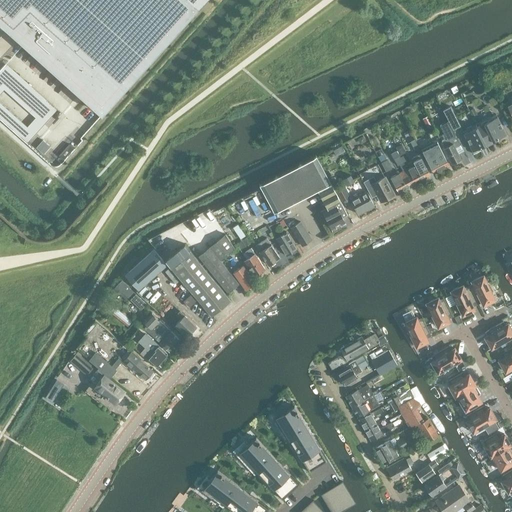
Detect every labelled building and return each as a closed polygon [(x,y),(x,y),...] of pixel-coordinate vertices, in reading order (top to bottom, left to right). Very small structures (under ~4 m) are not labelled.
[(198,7),(190,0),(0,0),(0,22),(102,114),(198,7)] [(0,68),(0,116),(28,141),(58,108),(7,61),(0,68)] [(450,106),(443,109),(449,121),(453,129),(460,125),(450,106)] [(496,114),(479,122),(489,142),(492,141),(499,138),(500,140),(507,137),(496,114)] [(440,125),(447,140),(446,140),(444,139),(442,140),(441,143),(452,164),(461,159),(455,147),(460,145),(453,129),(449,121),(440,125)] [(479,122),(462,131),(473,154),(481,150),(480,148),(486,145),(486,144),(489,142),(479,122)] [(418,134),(413,136),(415,141),(419,149),(425,146),(420,138),(418,134)] [(37,146),(44,152),(51,145),(44,138),(37,146)] [(436,141),(421,149),(434,173),(449,165),(436,141)] [(69,144),(59,155),(63,159),(73,148),(69,144)] [(410,167),(407,168),(404,163),(409,160),(406,154),(402,156),(401,154),(399,155),(414,184),(421,180),(411,161),(408,163),(410,167)] [(410,158),(412,161),(411,161),(421,180),(429,175),(422,161),(418,154),(410,158)] [(403,171),(398,173),(406,188),(414,184),(399,155),(397,156),(398,158),(395,160),(398,166),(399,165),(403,171)] [(319,190),(329,185),(314,156),(259,185),(261,189),(274,214),(319,190)] [(386,172),(392,169),(387,159),(381,163),(386,172)] [(398,192),(406,188),(398,173),(390,177),(398,192)] [(394,194),(384,177),(376,181),(373,176),(363,181),(365,184),(369,193),(370,194),(375,191),(381,201),(382,201),(384,201),(387,200),(388,198),(394,194)] [(319,190),(328,208),(320,212),(322,218),(325,216),(331,228),(344,221),(342,217),(348,215),(331,183),(329,185),(319,190)] [(342,201),(349,197),(342,184),(335,188),(342,201)] [(353,194),(355,197),(350,199),(358,214),(374,205),(368,194),(369,193),(365,184),(362,185),(365,191),(359,194),(358,192),(353,194)] [(300,222),(290,227),(302,246),(312,240),(300,222)] [(241,237),(245,234),(239,223),(234,226),(241,237)] [(286,255),(297,248),(286,232),(275,238),(286,255)] [(235,249),(225,234),(198,256),(227,293),(238,284),(221,260),(235,249)] [(267,237),(255,245),(260,252),(269,265),(270,264),(271,265),(275,262),(274,261),(278,259),(276,256),(278,254),(271,243),(271,244),(267,237)] [(184,244),(165,260),(164,260),(170,267),(165,271),(176,284),(181,280),(211,315),(229,300),(184,244)] [(245,251),(249,257),(246,259),(243,254),(239,257),(243,262),(244,261),(254,276),(265,269),(255,253),(251,248),(245,251)] [(140,289),(167,265),(154,250),(127,274),(140,289)] [(245,289),(254,282),(242,265),(233,272),(245,289)] [(495,299),(483,275),(471,281),(473,284),(469,286),(476,303),(481,300),(483,305),(495,299)] [(472,305),(476,303),(469,286),(464,288),(463,285),(451,291),(462,315),(474,309),(472,305)] [(135,293),(131,300),(144,307),(148,299),(135,293)] [(189,307),(197,301),(191,294),(183,301),(189,307)] [(444,298),(439,300),(438,297),(426,303),(438,327),(450,321),(448,317),(452,315),(444,298)] [(128,327),(133,320),(108,299),(103,306),(128,327)] [(186,335),(196,326),(180,310),(176,315),(181,319),(175,325),(186,335)] [(426,336),(430,334),(422,318),(418,320),(416,316),(405,322),(416,346),(428,341),(426,336)] [(485,337),(492,348),(511,335),(511,330),(508,323),(505,325),(502,321),(486,330),(489,334),(485,337)] [(170,352),(181,341),(170,330),(166,335),(158,328),(152,334),(170,352)] [(159,345),(146,333),(139,339),(162,360),(167,354),(158,346),(159,345)] [(364,339),(362,337),(341,348),(344,354),(329,363),(332,369),(347,361),(347,360),(352,357),(368,348),(379,343),(380,345),(387,342),(383,334),(378,337),(375,333),(364,339)] [(162,360),(139,339),(138,341),(145,347),(140,352),(156,367),(162,360)] [(438,373),(461,359),(454,348),(450,350),(448,346),(432,355),(434,359),(431,361),(438,373)] [(511,346),(500,354),(503,358),(499,360),(505,371),(511,367),(511,346)] [(398,365),(396,362),(389,350),(371,359),(380,375),(398,365)] [(141,359),(131,351),(122,362),(131,370),(132,368),(145,379),(153,371),(140,360),(141,359)] [(94,367),(77,352),(70,360),(87,375),(94,367)] [(116,370),(95,352),(89,359),(110,377),(116,370)] [(466,358),(461,361),(465,367),(470,364),(466,358)] [(345,370),(338,374),(344,384),(357,377),(356,375),(362,371),(361,369),(355,359),(349,363),(350,364),(344,368),(345,370)] [(97,369),(89,379),(96,384),(94,387),(104,394),(115,403),(124,392),(104,375),(97,369)] [(455,396),(475,384),(469,373),(464,376),(462,372),(448,380),(450,385),(449,386),(455,396)] [(511,374),(511,373),(503,378),(506,383),(511,379),(511,374)] [(64,384),(56,379),(45,397),(46,397),(52,401),(63,384),(63,385),(64,384)] [(374,394),(368,383),(358,389),(346,396),(352,407),(374,394)] [(475,384),(455,396),(455,397),(457,396),(466,410),(481,401),(478,395),(481,393),(475,384)] [(394,397),(398,406),(402,415),(417,407),(425,402),(416,386),(394,397)] [(374,394),(352,407),(357,417),(380,405),(377,401),(383,398),(379,391),(374,394)] [(328,459),(295,404),(276,416),(310,470),(328,459)] [(485,410),(483,405),(467,415),(470,419),(466,421),(473,432),(496,418),(489,407),(485,410)] [(359,419),(365,430),(377,423),(373,417),(384,411),(381,407),(371,412),(359,419)] [(417,407),(402,415),(406,421),(405,422),(408,427),(416,423),(417,424),(424,420),(417,407)] [(428,442),(433,438),(439,435),(428,418),(424,420),(417,424),(428,442)] [(503,419),(497,423),(500,427),(506,424),(503,419)] [(377,423),(365,430),(370,440),(393,428),(390,422),(380,428),(377,423)] [(491,456),(510,444),(504,433),(500,436),(497,432),(483,440),(486,444),(484,445),(491,456)] [(247,446),(240,452),(247,460),(256,470),(273,489),(283,499),(299,484),(290,474),(256,437),(249,443),(247,445),(247,446)] [(384,463),(398,456),(395,449),(399,447),(400,450),(404,448),(407,453),(411,451),(408,446),(408,445),(403,437),(396,441),(394,437),(390,440),(383,444),(375,448),(384,463)] [(435,459),(438,457),(447,452),(443,445),(442,444),(427,454),(432,461),(435,459)] [(511,446),(510,444),(491,456),(492,455),(501,470),(511,463),(511,446)] [(396,462),(387,468),(393,479),(400,476),(401,475),(405,473),(406,473),(405,472),(414,468),(409,459),(413,457),(413,458),(420,454),(417,448),(395,460),(396,462)] [(438,457),(429,463),(416,472),(422,481),(434,472),(432,468),(437,464),(437,463),(441,460),(438,457)] [(449,462),(438,470),(441,475),(451,467),(452,467),(449,462)] [(452,467),(451,467),(458,478),(465,473),(458,463),(452,467)] [(511,468),(502,475),(505,479),(502,481),(508,492),(511,489),(511,468)] [(210,480),(204,487),(213,494),(224,502),(224,503),(225,504),(236,511),(265,511),(268,509),(257,501),(217,470),(212,477),(210,480)] [(447,485),(439,474),(424,484),(432,496),(447,485)] [(342,481),(321,494),(331,511),(339,511),(356,502),(342,481)] [(470,500),(459,484),(435,500),(443,511),(454,511),(464,505),(469,511),(485,511),(486,511),(480,503),(475,507),(470,500)] [(323,511),(313,500),(299,511),(323,511)]
